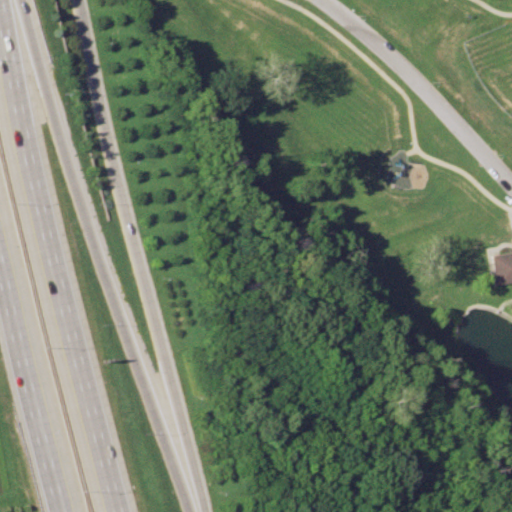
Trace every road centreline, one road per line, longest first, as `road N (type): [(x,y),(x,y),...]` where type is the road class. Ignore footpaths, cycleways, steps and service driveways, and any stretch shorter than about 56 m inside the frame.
road 1 (motorway): [(205,511),(73,153),(1,0)]
road 2 (tertiary): [(207,511),(83,0)]
road 3 (motorway): [(121,511),(0,26)]
road 4 (motorway): [(0,253),(65,511)]
road 5 (residential): [(324,0),(511,185)]
